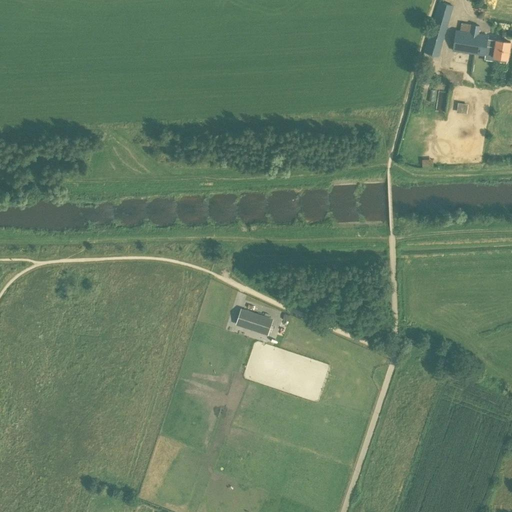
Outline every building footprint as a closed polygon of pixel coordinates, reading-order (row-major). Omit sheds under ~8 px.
[(429,37),(443,41),(448,20),(435,17),(429,37)] [(479,33),(480,25),(471,24),(470,32),(455,29),(452,51),(485,56),(488,35),(479,33)] [(508,59),(510,42),(496,40),(493,57),(508,59)] [(458,88),(471,90),(472,79),(459,77),(458,88)] [(268,330),(272,319),(242,310),(238,321),(268,330)]
